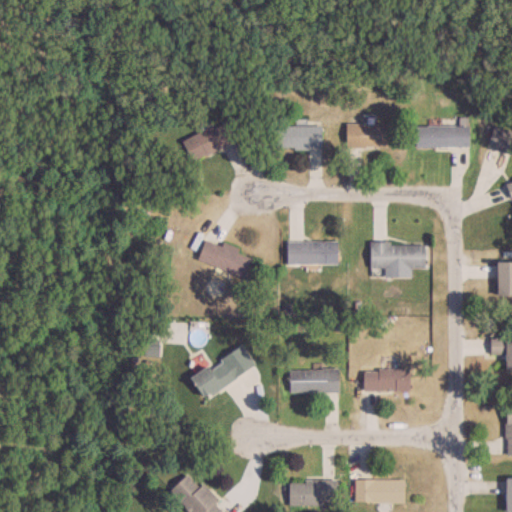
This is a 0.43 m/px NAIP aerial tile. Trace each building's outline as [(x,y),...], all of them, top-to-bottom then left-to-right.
[(184,140),(193,160),(236,142),(227,121),(184,140)] [(348,148),(398,148),(398,124),(348,124),(348,148)] [(323,148),(323,125),(278,125),(278,148),(323,148)] [(471,125),(417,125),(417,147),(471,147),(471,125)] [(511,155),(511,153),(511,130),(496,125),(489,147),(511,155)] [(246,277),(253,255),(207,240),(200,261),(246,277)] [(340,241),(288,241),(288,265),(340,265),(340,241)] [(428,243),(371,243),(371,268),(428,268),(428,243)] [(500,297),(511,296),(511,261),(500,262),(500,297)] [(511,371),(511,337),(492,338),(492,354),(508,354),(508,371),(511,371)] [(147,356),(160,356),(160,348),(147,348),(147,356)] [(238,379),(224,358),(193,379),(207,400),(238,379)] [(291,393),(340,393),(340,370),(291,370),(291,393)] [(365,392),(412,392),(412,370),(365,370),(365,392)] [(172,491),(189,511),(229,511),(206,483),(200,488),(190,475),(172,491)] [(406,480),(356,480),(356,502),(406,502),(406,480)] [(338,505),(338,481),(294,481),(294,505),(338,505)]
